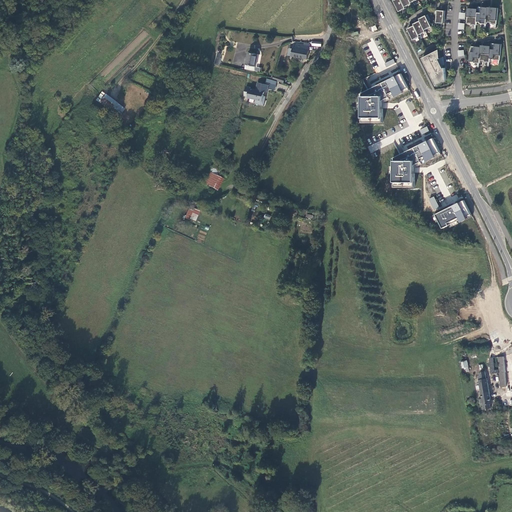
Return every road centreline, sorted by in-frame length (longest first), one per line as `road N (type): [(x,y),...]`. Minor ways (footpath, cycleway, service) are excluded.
road 1 (residential): [(330,0),(322,48),(239,182),(296,212)]
road 2 (secondary): [(433,111),(511,271)]
road 3 (secondary): [(378,0),(433,111)]
